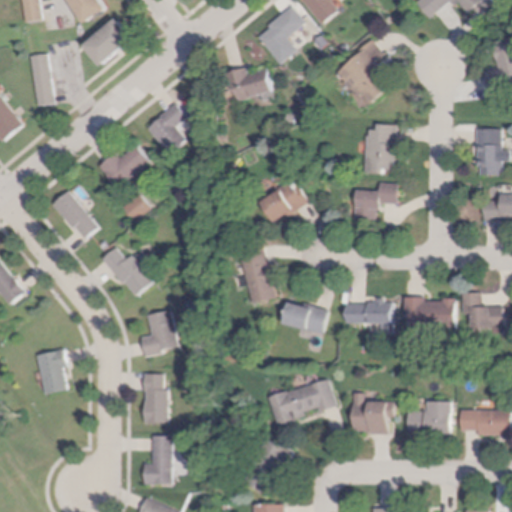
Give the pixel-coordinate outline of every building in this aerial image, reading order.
[(44,0),(47,20),(30,23),(26,0),(44,0)] [(106,0),(112,9),(90,23),(74,0),(106,0)] [(337,0),(336,1),(343,10),(327,24),(306,0),(337,0)] [(487,0),(472,13),(462,1),(458,5),(454,1),(443,11),(432,0),(487,0)] [(297,6),(311,23),(292,38),(302,50),(285,64),(264,37),(275,28),(273,26),(297,6)] [(122,19),(139,39),(106,66),(90,46),(122,19)] [(318,40),(326,35),(333,44),(325,49),(318,40)] [(511,38),(511,87),(493,92),(488,72),(502,68),(496,43),(511,38)] [(388,54),(377,63),(395,85),(373,104),(365,94),(362,97),(355,89),(354,90),(348,82),(349,81),(342,72),(359,58),(357,55),(377,39),(388,54)] [(52,54),(58,104),(41,107),(35,57),(52,54)] [(249,68),(251,74),(271,69),(277,91),(243,101),(240,89),(235,90),(230,73),(249,68)] [(0,90),(28,125),(7,143),(0,134),(0,90)] [(175,107),(180,103),(191,118),(180,127),(191,140),(174,155),(153,129),(169,116),(167,114),(175,107)] [(382,124),(401,125),(400,144),(399,144),(398,149),(403,149),(402,161),(396,161),(396,169),(386,169),(386,173),(369,172),(371,136),(374,136),(374,129),(382,130),(382,124)] [(499,129),(499,144),(505,144),(505,175),(484,175),(484,167),(480,167),(480,129),(499,129)] [(125,159),(141,146),(154,162),(122,188),(105,166),(121,154),(125,159)] [(298,187),(302,184),(313,202),(292,216),(290,214),(279,221),(266,201),(283,190),(282,188),(294,180),(298,187)] [(402,184),(401,204),(384,203),(384,209),(380,209),(380,221),(359,219),(361,190),(383,191),(384,183),(402,184)] [(58,205),(75,191),(104,228),(90,239),(80,227),(78,229),(58,205)] [(511,194),(511,216),(511,220),(488,220),(488,200),(505,200),(505,194),(511,194)] [(142,220),(129,207),(144,196),(156,209),(142,220)] [(266,245),(271,264),(275,263),(280,283),(276,284),(280,297),(256,303),(245,260),(237,262),(235,253),(243,251),(266,245)] [(108,259),(122,248),(132,260),(138,256),(159,282),(142,296),(130,282),(128,284),(108,259)] [(0,285),(0,255),(19,279),(20,278),(32,292),(16,305),(0,285)] [(485,292),(486,307),(507,306),(507,327),(492,328),(492,327),(475,327),(475,313),(467,313),(466,293),(485,292)] [(429,297),(429,301),(447,301),(447,298),(459,298),(459,329),(412,330),(412,315),(408,315),(408,297),(429,297)] [(307,306),(308,303),(333,310),(326,333),(288,322),(294,302),(307,306)] [(396,303),(396,334),(385,334),(385,323),(351,323),(351,304),(372,304),(372,302),(396,303)] [(177,311),(185,347),(168,351),(169,354),(151,358),(147,338),(158,336),(154,316),(177,311)] [(69,350),(73,367),(68,368),(73,390),(51,395),(43,356),(69,350)] [(150,374),(170,374),(170,390),(174,390),(174,423),(151,423),(151,392),(150,392),(150,374)] [(332,379),(341,406),(325,412),(323,407),(307,413),(308,416),(301,419),(301,420),(283,426),(274,397),(292,391),(293,393),(332,379)] [(369,393),(369,401),(398,401),(398,417),(392,417),(392,434),(374,434),(374,431),(358,431),(358,393),(369,393)] [(456,401),(456,433),(445,433),(445,436),(440,436),(440,432),(412,432),(413,411),(432,411),(432,401),(456,401)] [(511,410),(511,435),(483,435),(483,431),(466,431),(466,410),(511,410)] [(178,436),(178,460),(186,460),(186,471),(178,471),(178,485),(150,485),(151,464),(158,464),(159,436),(178,436)] [(270,437),(298,451),(288,471),(283,468),(270,494),(248,483),(256,467),(252,465),(258,452),(262,454),(270,437)] [(183,511),(147,511),(153,498),(183,511)]
